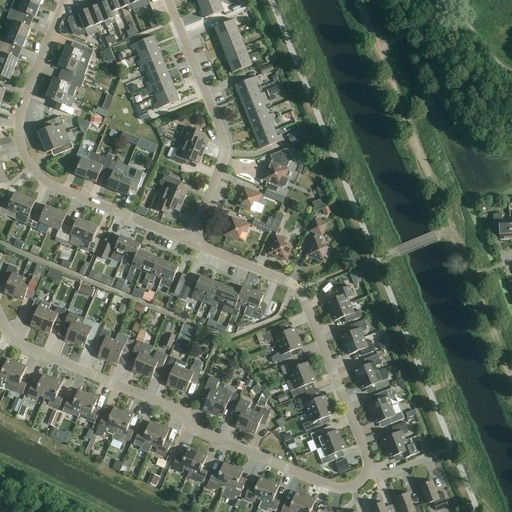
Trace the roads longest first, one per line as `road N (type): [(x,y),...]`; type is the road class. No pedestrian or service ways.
road 1 (residential): [(368,473),(342,487),(194,427),(179,410),(23,345),(0,315)]
road 2 (residential): [(190,241),(52,185),(24,152),(23,108),(65,0)]
road 3 (residential): [(368,473),(299,291),(190,241)]
road 4 (residential): [(190,241),(225,152),(168,0)]
